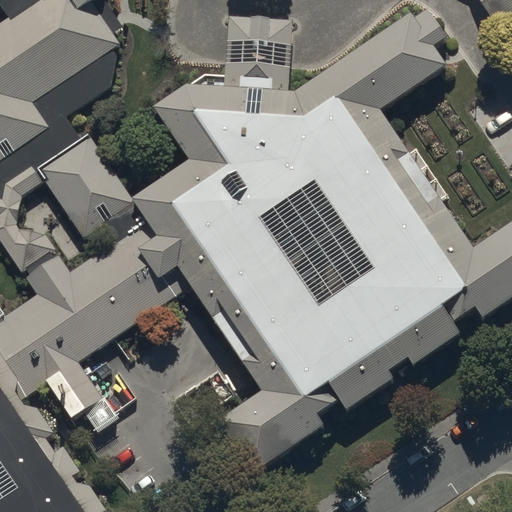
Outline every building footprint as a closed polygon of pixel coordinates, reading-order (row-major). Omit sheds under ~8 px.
[(109,0),(34,0),(0,23),(0,166),(48,135),(28,106),(123,43),(107,13),(109,0)] [(0,511),(105,511),(32,400),(48,390),(74,428),(103,405),(81,368),(191,295),(263,399),(224,425),(257,478),(511,306),(511,230),(477,255),(387,128),(449,84),(450,55),(423,14),(300,106),(293,107),(297,32),(233,25),(227,102),(192,101),(156,122),(191,173),(135,209),(147,231),(69,276),(58,262),(31,280),(38,299),(6,322),(0,312),(0,511)] [(113,92),(123,43),(28,106),(48,135),(0,166),(0,194),(38,173),(80,145),(66,123),(113,92)] [(135,209),(89,139),(80,145),(38,173),(48,190),(82,245),(135,209)] [(38,173),(0,194),(0,247),(24,283),(31,280),(58,262),(48,242),(19,238),(24,205),(48,190),(38,173)]
